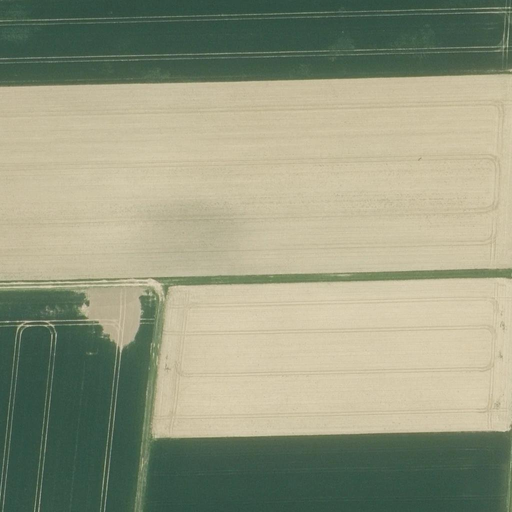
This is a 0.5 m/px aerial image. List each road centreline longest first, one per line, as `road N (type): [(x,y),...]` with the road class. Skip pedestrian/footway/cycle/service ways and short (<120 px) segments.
road 1 (track): [(0,287),(511,274)]
road 2 (track): [(139,511),(163,284)]
